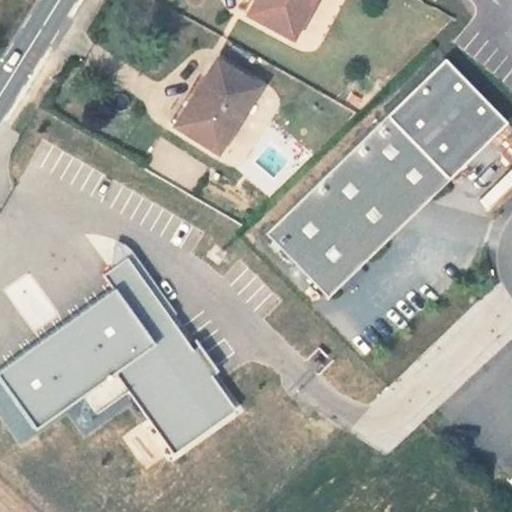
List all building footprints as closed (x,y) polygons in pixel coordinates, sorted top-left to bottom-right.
[(250,15),(258,0),(249,0),(243,11),(250,15)] [(292,37),(311,0),(258,0),(250,15),(292,37)] [(216,151),(257,87),(216,60),(193,95),(195,97),(177,126),(216,151)] [(188,93),(170,121),(177,126),(195,97),(193,95),(188,93)] [(386,115),(263,233),(325,298),(448,180),(386,115)] [(170,451),(231,408),(206,373),(210,370),(121,247),(115,252),(102,233),(91,240),(108,264),(97,272),(108,287),(0,363),(0,395),(4,392),(31,429),(81,393),(91,407),(122,385),(170,451)]
